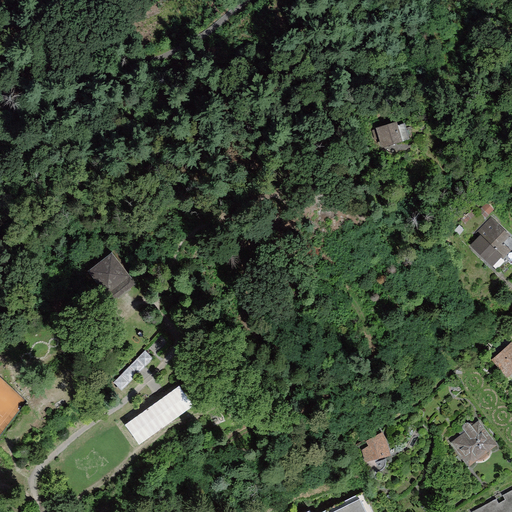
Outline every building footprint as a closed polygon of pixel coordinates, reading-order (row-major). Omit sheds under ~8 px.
[(403,122),(379,126),(382,145),(406,141),(403,122)] [(511,236),(495,220),(472,246),(498,269),(511,254),(511,236)] [(112,252),(89,267),(111,300),(134,284),(112,252)] [(511,344),(510,342),(491,360),(507,378),(511,373),(511,344)] [(113,382),(121,391),(141,370),(153,359),(144,351),(113,382)] [(171,393),(164,398),(165,399),(175,414),(177,417),(192,406),(179,387),(171,393)] [(460,435),(450,442),(469,466),(474,462),(491,449),(497,445),(478,421),(471,426),(469,423),(468,423),(466,423),(465,423),(463,424),(462,426),(462,428),(463,429),(458,432),(460,435)] [(361,450),(365,463),(390,456),(386,441),(382,432),(366,441),(368,446),(361,450)] [(491,451),(491,449),(474,462),(475,463),(476,463),(478,463),(479,463),(482,463),(484,462),(485,461),(487,461),(488,459),(489,458),(490,456),(491,455),(491,453),(491,451)] [(511,511),(511,489),(470,511),(511,511)] [(309,511),(308,509),(302,511),(372,511),(363,492),(322,511),(309,511)]
